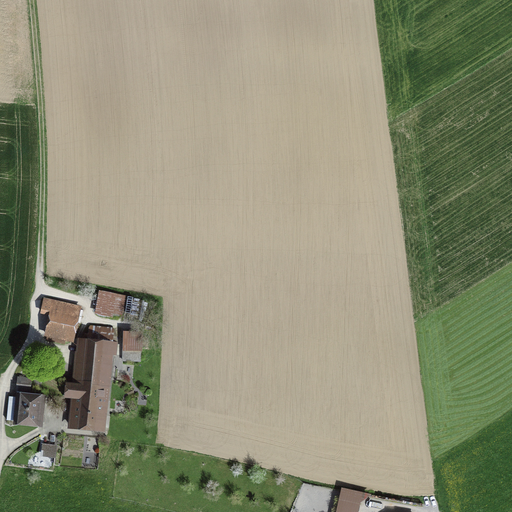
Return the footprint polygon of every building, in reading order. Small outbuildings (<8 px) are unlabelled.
[(115,294),(101,292),(97,313),(111,316),(115,294)] [(41,312),(52,314),(47,336),(64,339),(65,335),(72,336),(78,308),(44,300),(41,312)] [(73,424),(99,427),(105,365),(114,365),(116,342),(111,342),(112,329),(90,327),(89,340),(82,339),(81,351),(80,351),(77,385),(69,384),(69,396),(76,397),(73,424)] [(140,335),(125,335),(125,360),(140,360),(140,347),(140,335)] [(31,378),(18,377),(17,390),(30,391),(31,378)] [(7,420),(39,423),(40,411),(43,412),(45,400),(9,396),(7,420)] [(56,447),(43,445),(42,453),(54,455),(56,447)] [(356,511),(363,486),(342,481),(334,511),(356,511)]
